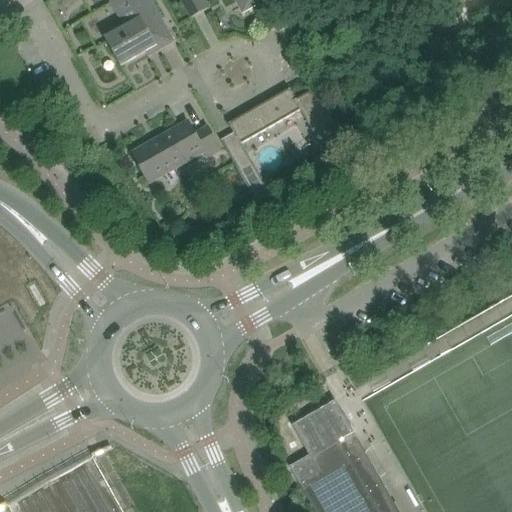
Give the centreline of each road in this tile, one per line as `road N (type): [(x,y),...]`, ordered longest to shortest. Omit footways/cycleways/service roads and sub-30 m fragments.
road 1 (residential): [(203,73),(104,126),(90,122),(19,0)]
road 2 (secondary): [(327,263),(511,165)]
road 3 (residential): [(203,73),(217,92),(237,98),(259,88),(263,67),(255,53),(235,48),(216,57)]
road 4 (secondary): [(327,263),(189,309)]
road 5 (secondary): [(214,354),(327,263)]
road 6 (tertiary): [(139,302),(100,279),(58,238),(24,222)]
road 7 (tertiary): [(24,222),(35,250),(80,299),(101,338)]
road 8 (secondary): [(0,454),(116,400)]
road 9 (secondary): [(98,356),(84,375),(0,426)]
road 10 (tertiary): [(241,511),(198,398)]
